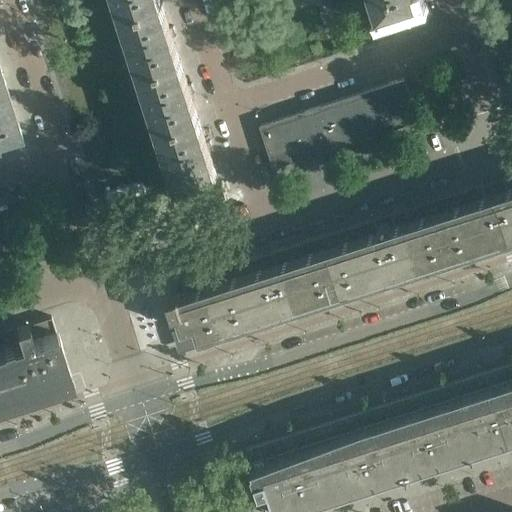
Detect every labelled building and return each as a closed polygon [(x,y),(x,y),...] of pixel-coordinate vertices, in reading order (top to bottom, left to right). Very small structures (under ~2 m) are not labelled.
[(162,2),(161,0),(115,0),(121,15),(162,2)] [(419,3),(418,0),(372,0),(378,16),(380,15),(382,19),(396,15),(395,11),(419,3)] [(181,59),(173,35),(177,34),(174,25),(170,26),(162,2),(121,15),(139,73),(181,59)] [(199,117),(192,92),(195,91),(192,82),(189,83),(181,59),(139,73),(158,130),(199,117)] [(0,137),(21,131),(13,106),(3,73),(0,73),(0,137)] [(274,165),(419,119),(405,77),(261,123),(274,165)] [(218,175),(210,150),(214,148),(211,139),(207,140),(199,117),(158,130),(176,188),(218,175)] [(511,235),(511,234),(511,172),(503,175),(509,194),(499,197),(488,200),(482,182),(392,211),(397,227),(380,232),(376,218),(383,215),(383,214),(178,280),(181,290),(170,294),(174,304),(177,303),(184,325),(185,325),(189,339),(511,235)] [(0,252),(20,246),(7,204),(0,206),(0,252)] [(0,399),(71,377),(54,323),(60,321),(57,314),(0,331),(0,399)] [(511,376),(253,460),(255,467),(254,468),(268,511),(269,511),(278,509),(279,511),(282,510),(282,511),(298,511),(511,443),(511,376)]
